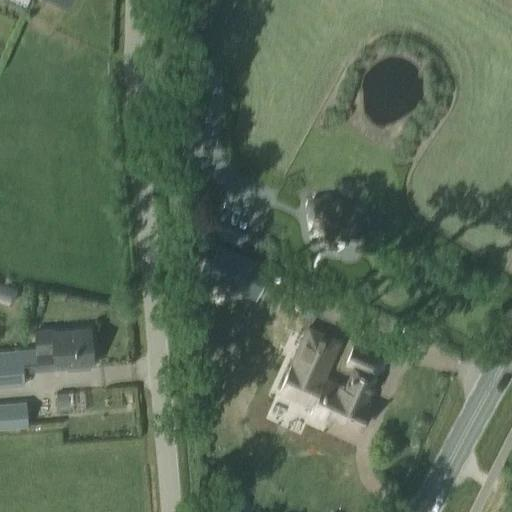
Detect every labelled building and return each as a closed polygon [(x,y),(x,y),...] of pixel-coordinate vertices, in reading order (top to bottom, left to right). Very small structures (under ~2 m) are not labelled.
[(6,0),(26,9),(30,0),(53,0),(65,6),(68,0),(6,0)] [(307,204),(307,217),(313,221),(310,225),(318,232),(319,239),(323,242),(328,244),(334,245),(336,240),(346,242),(347,237),(354,239),(366,230),(367,224),(359,213),(350,211),(349,208),(346,205),(344,203),(340,202),(337,202),(333,204),(326,198),(312,200),(307,204)] [(219,244),(204,274),(254,298),(269,267),(219,244)] [(34,349),(0,351),(0,385),(23,384),(22,370),(93,363),(89,324),(51,327),(51,325),(32,327),(34,349)] [(309,328),(280,392),(314,407),(310,415),(328,423),(332,414),(362,427),(370,409),(362,406),(367,394),(372,391),(375,384),(374,378),(376,374),(375,374),(382,360),(353,348),(347,362),(355,366),(346,388),(324,378),(340,342),(309,328)] [(25,400),(0,402),(0,427),(27,424),(25,400)] [(54,425),(69,421),(66,411),(51,414),(54,425)]
